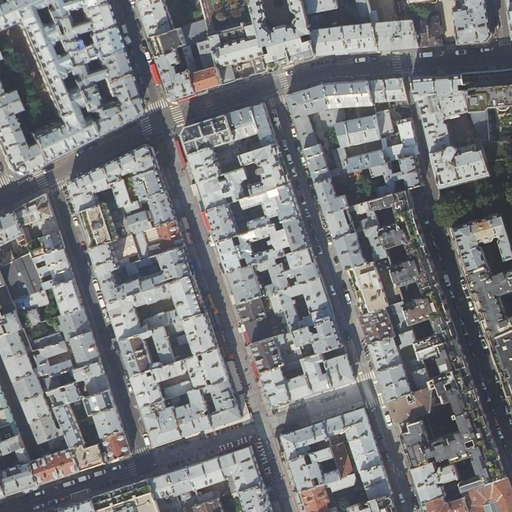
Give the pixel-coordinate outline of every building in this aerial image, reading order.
[(0,0),(0,27),(16,21),(19,26),(20,26),(56,114),(58,120),(29,132),(31,138),(33,142),(41,162),(68,149),(94,136),(85,114),(79,117),(75,107),(82,104),(76,89),(74,85),(63,90),(57,76),(62,74),(62,73),(62,72),(68,69),(67,66),(63,55),(62,53),(52,56),(48,44),(50,43),(51,42),(50,40),(57,38),(55,32),(52,27),(50,22),(43,24),(43,23),(41,22),(38,23),(32,9),(44,5),(43,3),(42,0),(0,0)] [(105,0),(65,0),(62,1),(62,0),(42,0),(43,3),(48,1),(51,7),(46,9),(49,19),(66,13),(73,11),(105,0)] [(109,11),(105,0),(73,11),(74,14),(76,13),(78,19),(83,17),(84,20),(70,25),(66,13),(49,19),(50,22),(52,27),(57,25),(59,31),(55,32),(57,38),(58,42),(74,37),(81,35),(113,24),(109,11)] [(139,0),(144,14),(152,37),(176,29),(170,14),(172,13),(170,8),(168,8),(165,0),(139,0)] [(251,0),(257,21),(270,70),(294,62),(318,55),(308,13),(304,0),(251,0)] [(304,0),(308,13),(314,12),(339,8),(344,7),(342,0),(304,0)] [(360,24),(343,26),(349,52),(362,51),(380,50),(374,23),(368,0),(367,0),(356,2),(360,24)] [(467,0),(469,7),(455,9),(454,11),(459,44),(489,41),(494,35),(487,0),(467,0)] [(314,12),(308,13),(318,55),(327,54),(349,52),(343,26),(327,28),(325,18),(323,18),(323,14),(319,15),(314,12)] [(413,17),(414,20),(420,47),(433,46),(443,45),(439,17),(429,18),(428,14),(413,17)] [(206,19),(176,29),(152,37),(154,44),(158,57),(183,48),(212,40),(209,29),(206,19)] [(414,20),(374,23),(380,50),(401,48),(420,47),(414,20)] [(270,70),(257,21),(241,25),(240,24),(238,23),(237,23),(228,26),(227,26),(226,27),(225,29),(226,30),(215,33),(213,28),(209,29),(212,40),(223,85),(236,80),(232,64),(253,58),(257,74),(265,71),(270,70)] [(116,33),(113,24),(81,35),(82,37),(84,36),(86,40),(88,42),(91,41),(92,44),(78,49),(74,37),(58,42),(61,50),(66,49),(68,54),(63,55),(67,66),(82,61),(89,58),(121,48),(116,33)] [(212,40),(183,48),(185,52),(187,59),(197,93),(204,91),(210,89),(217,87),(223,85),(212,40)] [(123,54),(121,48),(89,58),(90,61),(92,60),(94,64),(95,65),(98,64),(100,68),(86,72),(82,61),(67,66),(68,69),(70,73),(75,71),(76,77),(72,79),(74,85),(76,89),(92,83),(100,81),(129,71),(127,66),(125,60),(123,54)] [(185,52),(183,48),(158,57),(164,75),(171,96),(174,97),(177,99),(197,93),(187,59),(182,60),(179,53),(185,52)] [(10,88),(0,63),(0,103),(14,97),(11,90),(3,93),(0,92),(0,74),(6,89),(10,88)] [(511,69),(494,71),(464,73),(471,111),(472,116),(481,143),(487,162),(502,160),(511,158),(511,140),(490,143),(487,111),(490,106),(498,106),(502,109),(507,108),(511,105),(511,104),(511,69)] [(131,77),(129,71),(100,81),(104,94),(105,96),(107,95),(112,94),(114,99),(111,100),(119,123),(138,114),(139,110),(141,107),(132,80),(131,77)] [(471,111),(464,73),(444,74),(412,77),(418,100),(420,100),(429,137),(433,152),(432,153),(441,188),(479,178),(480,182),(492,179),(487,162),(481,143),(459,149),(458,148),(457,147),(455,146),(453,146),(448,125),(446,124),(444,118),(471,111)] [(377,113),(395,108),(406,106),(409,105),(403,78),(389,79),(369,81),(375,105),(377,113)] [(344,107),(361,106),(361,110),(358,110),(358,114),(373,113),(373,116),(377,115),(377,113),(375,105),(369,81),(352,82),(325,84),(336,122),(346,119),(344,107)] [(99,104),(92,83),(76,89),(82,104),(85,114),(94,136),(107,129),(119,123),(111,100),(109,101),(107,95),(105,96),(104,94),(101,95),(103,103),(99,104)] [(292,106),(301,135),(311,165),(317,182),(351,171),(347,158),(343,146),(337,123),(336,122),(325,84),(306,90),(288,95),(292,106)] [(29,132),(14,97),(0,103),(0,146),(9,168),(21,172),(27,169),(41,162),(33,142),(22,146),(8,112),(15,109),(27,140),(31,138),(29,132)] [(259,104),(253,106),(260,132),(262,137),(267,135),(268,139),(266,140),(265,138),(263,138),(263,140),(265,147),(278,143),(272,124),(265,103),(259,104)] [(242,110),(228,114),(238,142),(241,141),(240,138),(260,132),(253,106),(242,110)] [(397,115),(395,108),(377,113),(377,115),(382,138),(384,149),(387,162),(392,161),(400,159),(417,155),(420,154),(414,128),(411,116),(408,117),(409,119),(398,122),(400,134),(398,134),(395,140),(392,139),(393,134),(393,132),(394,132),(391,117),(397,115)] [(186,142),(190,154),(195,168),(200,182),(220,176),(227,173),(233,171),(230,162),(223,165),(221,168),(216,151),(238,144),(238,142),(228,114),(207,121),(187,128),(184,134),(186,142)] [(377,115),(373,116),(337,123),(343,146),(382,138),(377,115)] [(265,147),(263,140),(252,143),(254,147),(251,149),(252,152),(265,147)] [(285,163),(278,143),(265,147),(252,152),(250,152),(242,155),(243,161),(244,162),(245,165),(256,161),(260,164),(261,167),(260,167),(258,170),(256,170),(257,173),(259,172),(261,173),(263,173),(264,176),(262,180),(251,184),(255,195),(271,189),(280,187),(291,183),(285,163)] [(127,154),(106,164),(112,184),(123,180),(121,175),(124,173),(125,174),(126,175),(128,173),(130,178),(161,168),(154,147),(147,144),(127,154)] [(248,145),(239,147),(242,155),(250,152),(248,145)] [(242,155),(239,147),(232,150),(236,163),(243,161),(242,155)] [(384,149),(347,158),(351,171),(387,162),(384,149)] [(403,171),(395,173),(392,161),(387,162),(351,171),(317,182),(321,195),(327,215),(371,201),(400,192),(397,180),(399,180),(400,183),(404,182),(403,179),(405,178),(408,189),(410,189),(425,185),(420,168),(417,155),(400,159),(402,165),(400,166),(401,169),(403,169),(403,171)] [(511,192),(502,160),(487,162),(492,179),(498,195),(511,192)] [(112,184),(106,164),(88,173),(70,182),(74,197),(79,211),(82,211),(101,204),(97,193),(98,194),(100,193),(101,192),(104,203),(118,199),(115,190),(106,193),(105,190),(114,187),(112,184)] [(247,171),(246,167),(241,168),(233,171),(227,173),(229,177),(222,180),(220,176),(200,182),(203,194),(209,210),(230,203),(228,197),(234,195),(236,201),(242,199),(247,197),(243,182),(245,181),(245,180),(245,179),(249,178),(248,176),(247,171)] [(161,168),(130,178),(123,180),(112,184),(114,187),(115,190),(118,199),(120,206),(123,206),(168,191),(163,174),(161,168)] [(296,198),(291,183),(280,187),(282,193),(273,196),(271,189),(255,195),(247,197),(242,199),(245,208),(264,203),(268,215),(249,221),(250,223),(252,231),(257,229),(274,224),(272,217),(281,215),(283,221),(285,220),(302,215),(296,198)] [(415,211),(410,189),(408,189),(400,192),(371,201),(374,210),(394,205),(398,221),(380,227),(387,248),(405,242),(411,258),(392,265),(399,287),(419,280),(424,296),(405,303),(411,324),(431,317),(437,333),(416,340),(417,342),(419,348),(420,350),(459,337),(448,306),(433,263),(416,215),(415,211)] [(153,227),(151,221),(156,219),(158,226),(178,219),(172,202),(168,191),(123,206),(125,212),(151,204),(153,209),(148,210),(126,217),(132,234),(133,234),(140,231),(138,226),(143,225),(145,230),(153,227)] [(32,201),(16,209),(22,225),(34,221),(35,224),(39,223),(41,229),(42,229),(45,236),(59,231),(54,216),(47,194),(32,201)] [(118,199),(104,203),(101,204),(82,211),(87,227),(93,247),(132,234),(126,217),(125,212),(123,206),(120,206),(118,199)] [(245,208),(242,199),(236,201),(230,203),(209,210),(213,224),(219,242),(235,236),(241,234),(252,231),(250,223),(238,227),(236,221),(244,219),(240,207),(242,207),(243,209),(245,208)] [(335,239),(379,224),(374,210),(371,201),(327,215),(330,223),(335,239)] [(22,225),(16,209),(0,217),(0,265),(7,284),(14,300),(47,289),(44,283),(42,276),(38,268),(36,263),(34,258),(32,253),(16,261),(7,241),(19,236),(23,244),(25,244),(28,251),(31,249),(28,242),(22,227),(22,225)] [(459,247),(468,272),(490,264),(495,263),(489,245),(484,247),(483,246),(480,244),(481,241),(484,240),(487,241),(493,239),(495,236),(498,235),(501,237),(499,240),(505,259),(511,256),(511,245),(511,242),(508,230),(503,212),(452,227),(459,247)] [(306,229),(302,215),(285,220),(287,227),(279,230),(277,223),(274,224),(257,229),(260,239),(272,235),(276,246),(271,248),(270,245),(266,246),(267,249),(264,250),(267,260),(276,257),(287,254),(285,247),(293,244),(295,251),(312,246),(306,229)] [(181,229),(178,219),(158,226),(153,227),(145,230),(140,231),(133,234),(142,260),(186,246),(181,229)] [(389,255),(387,248),(380,227),(379,224),(335,239),(339,250),(345,269),(348,269),(389,255)] [(26,226),(22,227),(28,242),(32,240),(28,229),(27,230),(26,226)] [(260,239),(257,229),(252,231),(241,234),(244,243),(238,245),(235,236),(219,242),(224,255),(229,272),(245,267),(244,261),(250,259),(252,265),(267,260),(264,250),(257,253),(253,241),(260,239)] [(62,239),(59,231),(45,236),(32,240),(28,242),(31,249),(32,253),(34,258),(43,255),(39,245),(43,244),(47,254),(65,249),(62,239)] [(132,234),(93,247),(91,248),(94,258),(100,274),(123,266),(126,265),(136,262),(142,260),(133,234),(132,234)] [(196,274),(190,258),(186,246),(142,260),(136,262),(145,291),(170,283),(169,279),(175,276),(177,281),(196,274)] [(67,254),(65,249),(47,254),(43,255),(34,258),(36,263),(48,259),(50,264),(47,265),(46,262),(42,264),(43,266),(38,268),(42,276),(55,272),(56,277),(55,280),(44,283),(47,289),(75,279),(72,270),(67,254)] [(389,255),(348,269),(356,292),(363,315),(391,305),(404,301),(399,287),(392,265),(389,255)] [(279,264),(276,257),(267,260),(252,265),(245,267),(229,272),(234,286),(239,303),(280,290),(291,286),(290,283),(288,276),(286,271),(283,263),(279,264)] [(317,261),(286,271),(288,276),(297,273),(298,272),(300,280),(290,283),(291,286),(322,277),(319,268),(317,261)] [(118,286),(114,274),(124,270),(123,266),(100,274),(104,288),(109,303),(145,291),(136,262),(126,265),(129,275),(135,273),(138,280),(118,286)] [(511,314),(508,316),(500,295),(511,290),(511,267),(493,275),(490,264),(468,272),(479,306),(503,377),(511,402),(511,314)] [(0,335),(7,333),(13,331),(25,327),(17,308),(3,314),(2,311),(4,310),(0,300),(0,286),(7,284),(0,265),(0,335)] [(202,292),(196,274),(177,281),(170,283),(145,291),(109,303),(115,321),(121,340),(164,326),(208,311),(202,292)] [(328,294),(322,277),(291,286),(280,290),(284,303),(294,300),(292,295),(306,291),(311,304),(329,298),(328,294)] [(80,293),(75,279),(47,289),(14,300),(17,308),(25,327),(42,322),(53,318),(57,317),(56,314),(53,315),(49,304),(60,300),(65,315),(85,308),(80,293)] [(287,310),(284,303),(280,290),(239,303),(242,311),(246,324),(267,317),(264,307),(271,305),(271,307),(270,307),(272,315),(273,315),(287,310)] [(335,317),(329,298),(311,304),(314,316),(312,317),(313,320),(315,319),(317,323),(335,317)] [(294,302),(294,300),(284,303),(287,310),(294,331),(294,330),(303,328),(297,309),(299,308),(297,301),(294,302)] [(405,303),(404,301),(391,305),(392,308),(400,331),(398,331),(399,334),(400,334),(413,330),(411,324),(405,303)] [(392,308),(391,305),(363,315),(361,316),(364,325),(370,343),(394,336),(396,335),(387,309),(392,308)] [(34,351),(92,332),(88,318),(85,308),(65,315),(57,317),(53,318),(54,323),(62,320),(67,335),(63,336),(61,332),(31,342),(32,345),(33,348),(34,351)] [(294,331),(287,310),(273,315),(279,335),(294,331)] [(208,311),(164,326),(167,336),(185,330),(187,326),(189,334),(169,341),(176,362),(200,354),(205,352),(220,347),(213,327),(208,311)] [(274,337),(267,317),(246,324),(249,331),(253,344),(274,337)] [(339,328),(335,317),(317,323),(303,328),(294,330),(297,338),(298,341),(301,349),(304,348),(303,344),(314,341),(319,354),(323,352),(345,345),(339,328)] [(45,332),(42,322),(25,327),(26,330),(29,337),(45,332)] [(176,362),(169,341),(167,336),(164,326),(121,340),(127,357),(133,376),(148,371),(153,369),(176,362)] [(25,327),(13,331),(7,333),(0,335),(0,344),(1,348),(6,359),(33,348),(32,345),(26,347),(20,333),(26,330),(25,327)] [(297,338),(294,330),(294,331),(279,335),(274,337),(253,344),(257,356),(262,372),(304,358),(302,353),(301,349),(298,341),(294,342),(295,344),(291,345),(294,353),(284,356),(281,356),(278,344),(297,338)] [(394,336),(370,343),(374,356),(379,371),(403,363),(410,361),(422,357),(420,350),(419,348),(415,349),(417,354),(402,360),(399,351),(404,346),(417,342),(416,340),(413,330),(400,334),(403,343),(398,348),(398,347),(399,347),(398,345),(397,345),(394,336)] [(76,369),(102,360),(97,345),(92,332),(34,351),(35,351),(40,366),(42,369),(43,374),(45,379),(58,374),(76,369)] [(453,400),(457,413),(455,414),(456,418),(459,417),(463,430),(430,441),(423,420),(415,422),(414,420),(399,425),(406,443),(414,468),(436,461),(444,458),(452,455),(453,459),(454,462),(474,455),(480,475),(461,482),(462,485),(463,489),(463,490),(507,477),(492,434),(471,373),(459,337),(420,350),(422,357),(423,359),(438,353),(445,373),(429,379),(432,387),(439,385),(442,395),(444,394),(447,402),(453,400)] [(350,360),(345,345),(323,352),(324,355),(335,352),(336,354),(335,354),(336,358),(326,361),(334,386),(343,383),(356,379),(350,360)] [(155,403),(163,400),(164,400),(172,397),(201,388),(210,385),(208,379),(213,377),(215,383),(230,379),(224,361),(220,347),(205,352),(207,358),(202,360),(200,354),(176,362),(153,369),(154,374),(153,373),(152,373),(150,374),(150,375),(148,371),(133,376),(138,391),(143,407),(155,403)] [(34,351),(33,348),(6,359),(10,369),(14,381),(42,369),(40,366),(34,368),(29,354),(35,351),(34,351)] [(273,407),(334,386),(326,361),(324,355),(323,352),(319,354),(309,357),(304,358),(262,372),(267,387),(273,407)] [(429,379),(423,359),(422,357),(410,361),(418,385),(414,387),(416,392),(432,387),(429,379)] [(104,367),(102,360),(76,369),(80,381),(83,380),(86,379),(106,373),(104,367)] [(403,363),(379,371),(382,381),(389,401),(413,393),(403,363)] [(42,369),(14,381),(17,388),(23,401),(44,393),(50,390),(47,383),(45,385),(46,387),(43,388),(38,377),(43,374),(42,369)] [(108,381),(106,373),(86,379),(92,395),(111,389),(108,381)] [(62,382),(58,374),(45,379),(47,383),(50,390),(77,382),(76,378),(73,379),(73,378),(65,381),(62,382)] [(216,406),(217,411),(209,413),(213,427),(227,422),(243,417),(235,395),(230,379),(215,383),(210,385),(201,388),(205,400),(208,399),(208,401),(216,399),(218,405),(216,406)] [(84,382),(83,380),(80,381),(77,382),(50,390),(57,407),(69,403),(84,398),(79,383),(84,382)] [(0,383),(0,442),(20,434),(21,434),(8,404),(0,383)] [(432,387),(416,392),(413,393),(389,401),(391,408),(396,423),(431,411),(432,387)] [(205,415),(204,411),(208,409),(205,400),(201,388),(172,397),(179,419),(184,417),(186,422),(181,424),(185,436),(199,431),(213,427),(209,413),(205,415)] [(113,395),(111,389),(92,395),(86,397),(92,415),(95,414),(103,437),(125,430),(121,418),(113,395)] [(44,393),(23,401),(26,411),(31,422),(58,411),(57,408),(51,411),(44,393)] [(172,397),(164,400),(163,400),(166,408),(157,411),(155,403),(143,407),(148,424),(156,446),(169,441),(185,436),(181,424),(179,419),(172,397)] [(86,443),(69,403),(57,407),(57,408),(58,411),(67,432),(73,447),(85,443),(86,443)] [(344,415),(324,421),(332,446),(341,444),(338,433),(340,432),(340,435),(343,434),(342,432),(348,430),(351,440),(374,433),(369,420),(365,408),(344,415)] [(58,411),(31,422),(35,432),(39,443),(44,442),(67,432),(58,411)] [(332,446),(324,421),(307,427),(283,435),(287,447),(291,460),(307,454),(311,453),(308,444),(319,440),(322,450),(332,446)] [(128,440),(125,430),(103,437),(101,437),(102,440),(104,439),(105,443),(101,445),(100,443),(86,447),(85,443),(73,447),(82,470),(98,465),(132,454),(128,440)] [(67,432),(44,442),(45,445),(50,443),(52,448),(61,446),(63,450),(51,454),(50,451),(42,454),(43,457),(38,459),(31,461),(41,484),(47,482),(60,478),(82,470),(73,447),(67,432)] [(361,468),(354,471),(344,443),(342,443),(341,444),(332,446),(335,456),(339,468),(342,477),(355,473),(362,471),(384,464),(378,447),(374,433),(351,440),(361,468)] [(0,442),(0,471),(1,472),(8,495),(25,489),(41,484),(31,461),(25,446),(20,434),(0,442)] [(253,445),(220,456),(228,479),(227,484),(235,481),(233,474),(235,473),(239,485),(231,488),(233,494),(241,491),(265,484),(259,464),(253,445)] [(335,456),(332,446),(322,450),(314,452),(316,461),(310,463),(307,454),(291,460),(296,474),(301,491),(342,477),(339,468),(325,473),(321,460),(335,456)] [(200,462),(189,466),(197,489),(212,484),(228,479),(220,456),(200,462)] [(436,461),(414,468),(411,468),(416,482),(423,502),(445,495),(447,494),(450,493),(449,490),(446,491),(444,485),(440,486),(439,481),(442,480),(445,482),(459,477),(455,462),(442,466),(440,470),(441,471),(436,473),(435,471),(437,470),(438,467),(436,461)] [(389,480),(384,464),(362,471),(372,499),(391,493),(393,493),(389,480)] [(179,469),(170,472),(178,498),(182,496),(183,499),(179,500),(183,510),(196,506),(202,504),(198,493),(197,489),(189,466),(179,469)] [(1,472),(0,471),(0,497),(8,495),(1,472)] [(178,498),(170,472),(162,475),(151,479),(162,511),(177,511),(183,510),(179,500),(178,498)] [(330,501),(326,487),(331,486),(333,491),(355,484),(357,479),(355,473),(342,477),(301,491),(306,504),(308,511),(333,511),(337,511),(338,510),(337,506),(330,508),(328,502),(330,501)] [(511,511),(511,492),(507,477),(463,490),(465,496),(470,511),(511,511)] [(107,493),(94,497),(99,511),(162,511),(151,479),(126,487),(107,493)] [(265,484),(241,491),(233,494),(232,494),(234,498),(243,495),(248,511),(274,511),(270,499),(265,484)] [(202,491),(198,493),(202,504),(220,498),(222,498),(219,489),(203,495),(202,491)] [(396,511),(391,493),(372,499),(370,500),(371,502),(372,502),(373,504),(373,505),(364,508),(362,503),(352,506),(353,511),(396,511)] [(447,501),(445,495),(423,502),(425,511),(467,511),(470,511),(465,496),(452,501),(447,501)] [(99,511),(94,497),(80,502),(63,508),(64,511),(99,511)] [(224,511),(220,498),(202,504),(196,506),(198,511),(224,511)]
